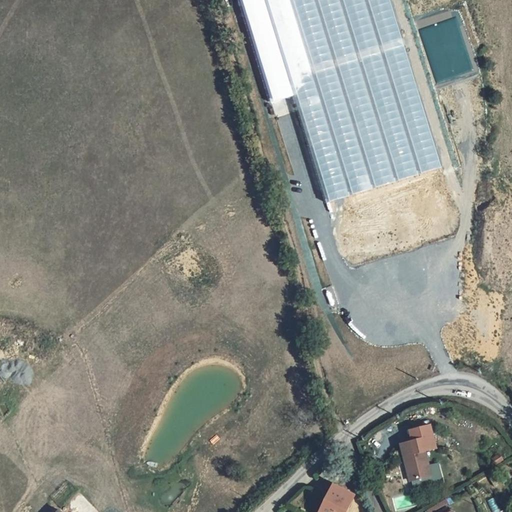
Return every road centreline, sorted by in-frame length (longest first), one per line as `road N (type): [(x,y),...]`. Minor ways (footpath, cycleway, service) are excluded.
road 1 (track): [(202,0),(283,249),(321,402),(347,439)]
road 2 (unclassified): [(511,419),(494,398),(457,382),(402,399),(347,439)]
